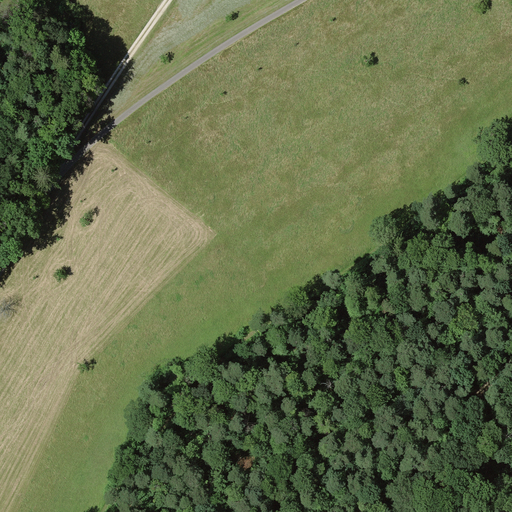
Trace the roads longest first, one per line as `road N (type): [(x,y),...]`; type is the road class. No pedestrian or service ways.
road 1 (track): [(0,269),(54,176),(93,139),(171,79),(304,0)]
road 2 (track): [(168,0),(54,176)]
road 3 (track): [(511,369),(457,405),(366,511)]
